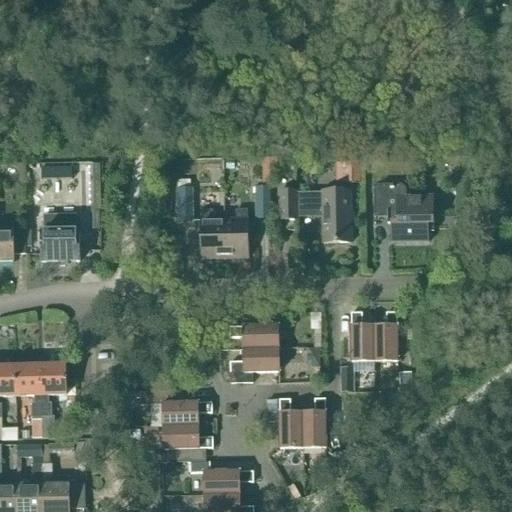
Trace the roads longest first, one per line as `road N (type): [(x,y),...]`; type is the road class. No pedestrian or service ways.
road 1 (residential): [(291,511),(258,455),(225,441),(228,426),(254,421),(257,402),(219,393),(166,293)]
road 2 (residential): [(166,293),(431,287)]
road 3 (residential): [(0,308),(67,295),(166,293)]
